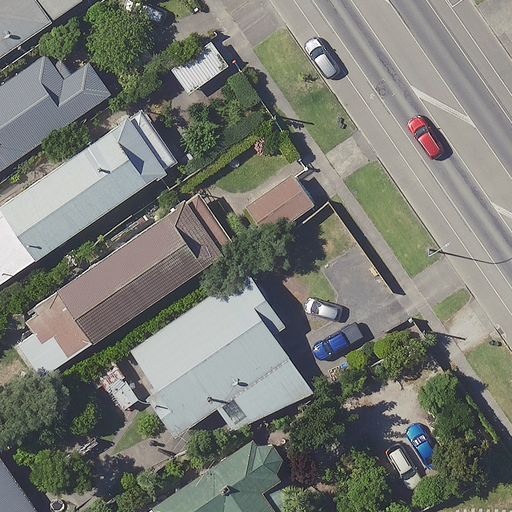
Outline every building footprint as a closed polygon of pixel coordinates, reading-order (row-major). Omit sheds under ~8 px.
[(0,0),(0,57),(81,0),(0,0)] [(74,74),(57,49),(0,88),(0,170),(113,93),(92,62),(74,74)] [(0,285),(179,165),(144,113),(0,209),(0,285)] [(230,252),(196,202),(33,311),(50,336),(27,351),(44,377),(230,252)] [(314,386),(244,276),(98,369),(125,412),(152,395),(177,434),(220,407),(238,435),(314,386)] [(292,511),(272,482),(291,469),(268,435),(153,511),(292,511)] [(0,511),(37,511),(3,458),(0,459),(0,511)]
